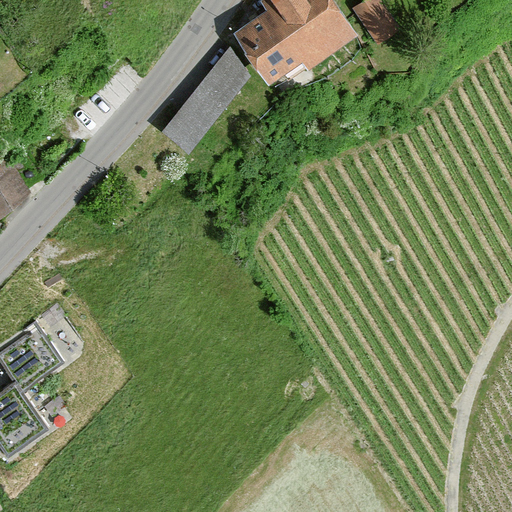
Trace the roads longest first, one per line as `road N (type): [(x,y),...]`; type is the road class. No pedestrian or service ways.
road 1 (tertiary): [(219,0),(150,95),(0,255)]
road 2 (track): [(452,511),(470,389),(511,307)]
